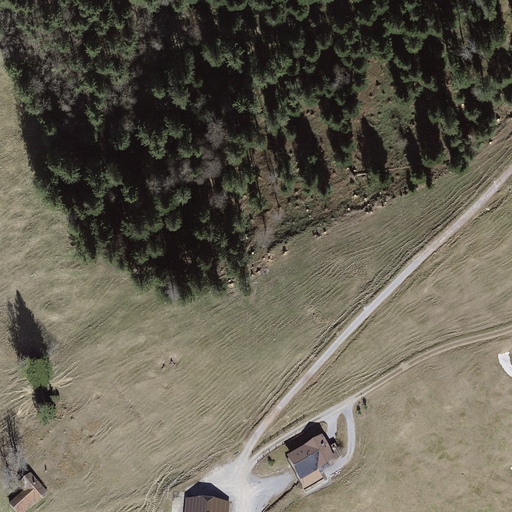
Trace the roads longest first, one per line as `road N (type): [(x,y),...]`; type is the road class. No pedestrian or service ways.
road 1 (track): [(511,169),(359,318),(248,447),(236,511)]
road 2 (track): [(350,402),(414,360),(511,329)]
road 3 (track): [(350,402),(242,464)]
